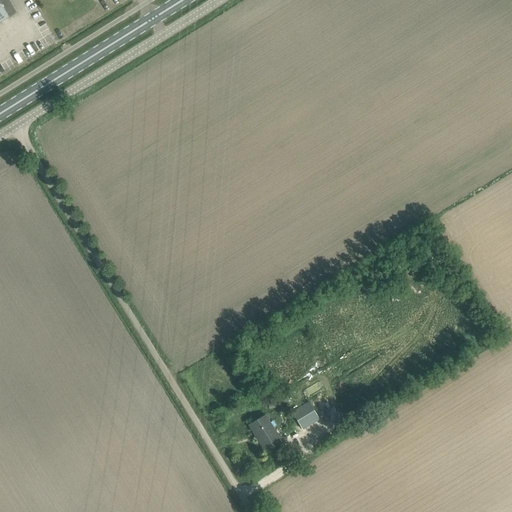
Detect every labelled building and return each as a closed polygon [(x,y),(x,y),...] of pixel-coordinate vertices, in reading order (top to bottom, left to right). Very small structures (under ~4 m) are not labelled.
[(0,0),(0,22),(8,17),(9,18),(18,13),(9,0),(0,0)] [(419,260),(430,273),(443,263),(432,249),(419,260)] [(412,269),(402,258),(390,268),(400,279),(412,269)] [(297,403),(311,429),(341,412),(327,387),(297,403)] [(250,425),(250,426),(252,425),(259,437),(258,438),(266,451),(282,442),(266,416),(259,420),(250,425)]
